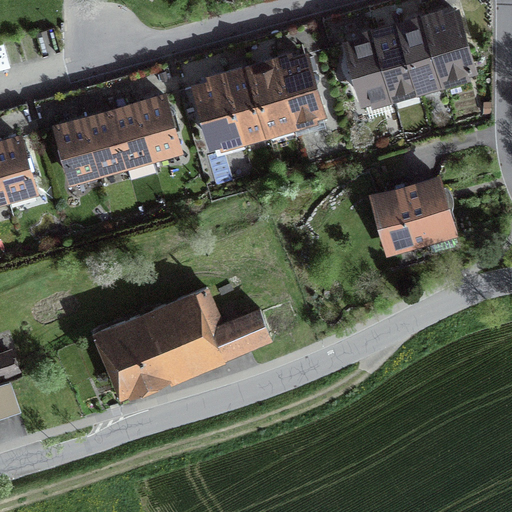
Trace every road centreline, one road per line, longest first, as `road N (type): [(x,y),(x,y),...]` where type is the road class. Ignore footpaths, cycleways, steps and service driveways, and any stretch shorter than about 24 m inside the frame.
road 1 (residential): [(0,468),(101,443),(271,384),(511,269)]
road 2 (residential): [(0,94),(319,0)]
road 3 (residential): [(508,0),(511,166)]
